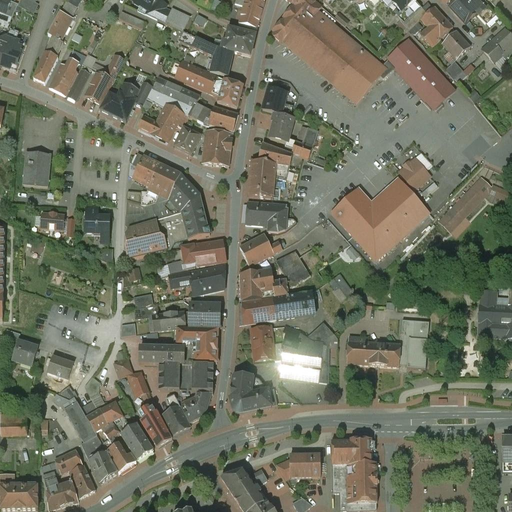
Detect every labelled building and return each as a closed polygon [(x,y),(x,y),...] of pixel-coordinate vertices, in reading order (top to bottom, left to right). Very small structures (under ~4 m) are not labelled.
[(18,7),(0,0),(0,15),(12,20),(18,8),(18,7)] [(31,3),(25,0),(21,0),(18,7),(18,8),(23,10),(26,5),(29,7),(31,3)] [(82,2),(77,0),(68,0),(67,3),(77,9),(82,2)] [(156,0),(133,0),(132,1),(134,2),(134,5),(138,8),(141,7),(142,6),(149,11),(150,11),(156,1),(156,0)] [(200,0),(198,5),(210,11),(214,0),(200,0)] [(246,0),(237,0),(235,6),(244,8),(246,0)] [(264,5),(250,0),(246,0),(244,8),(239,25),(239,26),(257,30),(264,5)] [(283,0),(293,8),(291,10),(290,11),(283,20),(282,20),(282,21),(283,22),(273,33),(272,34),(274,36),(273,37),(272,36),(271,38),(281,46),(282,44),(305,17),(311,23),(318,15),(322,10),(310,0),(283,0)] [(395,0),(395,1),(396,2),(397,1),(405,10),(405,11),(415,2),(417,0),(395,0)] [(469,0),(458,0),(449,9),(465,26),(477,15),(479,17),(482,14),(485,11),(483,9),(474,0),(471,0),(470,1),(469,0)] [(167,7),(156,1),(150,11),(149,11),(145,17),(157,22),(164,12),(167,7)] [(415,2),(405,11),(405,10),(403,12),(396,18),(404,27),(422,10),(415,2)] [(35,5),(31,3),(29,7),(26,5),(23,10),(18,8),(34,16),(39,6),(35,5)] [(77,9),(67,3),(60,15),(71,20),(77,9)] [(125,7),(122,12),(133,17),(136,12),(125,7)] [(495,18),(487,9),(485,11),(482,14),(490,22),(495,18)] [(422,10),(404,27),(409,33),(421,22),(427,16),(422,10)] [(453,30),(434,10),(427,16),(421,22),(429,31),(421,38),(432,50),(440,42),(453,30)] [(190,20),(172,11),(170,15),(165,26),(183,34),(190,20)] [(164,12),(157,22),(165,26),(170,15),(164,12)] [(146,25),(122,14),(119,21),(142,32),(146,25)] [(12,20),(0,15),(0,27),(8,31),(12,20)] [(71,20),(60,15),(48,38),(52,39),(61,44),(61,43),(72,22),(73,21),(71,20)] [(305,17),(282,44),(286,47),(286,48),(287,48),(288,49),(289,50),(298,57),(298,58),(308,66),(309,67),(315,72),(315,73),(316,73),(323,79),(333,87),(332,87),(333,88),(357,108),(387,73),(318,15),(311,23),(305,17)] [(348,24),(339,16),(335,20),(345,28),(348,24)] [(207,22),(198,17),(194,25),(203,29),(207,22)] [(256,38),(229,31),(226,44),(223,43),(221,51),(224,51),(224,53),(234,55),(250,59),(256,38)] [(511,38),(506,31),(485,50),(484,53),(490,59),(498,52),(506,62),(511,56),(511,38)] [(196,40),(183,34),(179,44),(192,49),(196,40)] [(456,34),(442,46),(457,62),(471,50),(456,34)] [(0,42),(0,68),(1,69),(12,41),(7,39),(0,42)] [(52,39),(45,56),(34,82),(45,87),(53,71),(58,61),(55,59),(61,44),(52,39)] [(216,50),(196,40),(192,49),(213,60),(216,50)] [(26,46),(12,41),(1,69),(2,69),(2,68),(16,73),(26,46)] [(454,93),(409,43),(388,63),(433,112),(454,93)] [(221,51),(216,49),(216,50),(213,60),(212,66),(210,66),(209,69),(211,69),(210,75),(228,79),(234,55),(224,53),(224,51),(221,51)] [(87,59),(74,53),(66,69),(75,74),(79,66),(83,68),(87,59)] [(117,54),(107,73),(105,72),(104,75),(103,75),(102,77),(114,83),(128,57),(126,56),(125,58),(117,54)] [(96,62),(88,57),(87,59),(83,68),(91,72),(96,62)] [(194,62),(186,58),(182,67),(191,70),(191,69),(194,62)] [(463,74),(454,64),(445,72),(454,82),(463,74)] [(66,69),(61,67),(49,91),(66,99),(78,75),(75,74),(66,69)] [(191,69),(191,70),(182,67),(176,80),(219,99),(223,83),(191,69)] [(91,72),(83,68),(81,73),(89,76),(91,72)] [(81,73),(76,82),(67,100),(68,100),(69,98),(76,102),(75,104),(76,104),(90,77),(89,76),(81,73)] [(102,77),(97,74),(85,99),(101,108),(105,100),(114,83),(102,77)] [(463,74),(454,82),(458,86),(467,78),(463,74)] [(140,93),(133,106),(135,107),(142,110),(146,102),(149,97),(156,83),(150,80),(147,79),(140,93)] [(200,99),(158,81),(153,92),(194,110),(195,111),(196,107),(200,99)] [(243,88),(224,82),(223,83),(219,99),(217,106),(237,112),(243,88)] [(124,86),(117,100),(110,96),(100,113),(126,125),(135,107),(133,106),(140,93),(124,86)] [(287,96),(269,90),(262,112),(274,116),(281,118),(284,107),(287,96)] [(163,104),(149,97),(146,102),(160,110),(163,104)] [(188,119),(167,107),(156,126),(144,120),(139,131),(150,137),(168,146),(177,128),(182,131),(188,119)] [(195,111),(194,110),(189,120),(197,124),(204,111),(196,107),(195,111)] [(293,109),(284,107),(281,118),(290,120),(293,109)] [(238,118),(214,110),(212,116),(209,128),(233,135),(238,118)] [(204,111),(197,124),(203,127),(209,129),(209,128),(212,116),(204,111)] [(281,118),(274,116),(271,124),(274,125),(270,141),(287,146),(293,121),(290,120),(281,118)] [(200,139),(183,131),(174,149),(192,157),(200,139)] [(308,131),(302,147),(290,142),(288,151),(293,152),(292,156),(308,162),(313,150),(312,150),(318,134),(308,131)] [(233,137),(206,133),(202,166),(229,170),(233,137)] [(292,157),(263,147),(259,165),(289,169),(292,157)] [(52,157),(26,155),(23,188),(48,190),(52,157)] [(180,178),(158,168),(156,171),(151,169),(153,165),(139,158),(134,167),(130,165),(129,178),(134,180),(133,182),(150,190),(148,192),(169,202),(180,178)] [(430,180),(415,163),(400,175),(415,193),(430,180)] [(259,165),(252,164),(249,196),(248,200),(273,202),(275,181),(286,184),(289,169),(259,165)] [(200,199),(180,178),(169,202),(181,215),(200,199)] [(482,181),(455,208),(464,217),(480,200),(482,202),(488,195),(509,204),(511,196),(493,189),(492,191),(482,181)] [(358,190),(330,216),(374,264),(428,215),(397,182),(372,205),(358,190)] [(142,195),(128,194),(127,205),(141,209),(142,195)] [(181,216),(129,232),(129,233),(131,232),(132,236),(129,237),(126,241),(128,247),(125,251),(129,263),(171,253),(175,246),(188,242),(188,243),(210,238),(201,203),(201,200),(200,199),(181,215),(181,216)] [(169,202),(146,209),(147,215),(140,217),(139,216),(126,217),(125,229),(129,232),(181,216),(181,215),(169,202)] [(277,208),(248,206),(245,227),(248,228),(268,230),(269,230),(268,236),(271,236),(278,237),(285,235),(289,232),(296,226),(294,223),(286,222),(287,208),(277,208)] [(109,220),(98,219),(98,209),(87,209),(86,236),(102,237),(102,246),(108,246),(108,247),(109,247),(109,220)] [(461,218),(453,210),(439,225),(447,232),(461,218)] [(313,213),(309,216),(313,222),(317,219),(313,213)] [(65,218),(57,218),(57,217),(50,216),(50,217),(42,216),(40,233),(63,235),(64,234),(67,234),(67,225),(64,224),(65,218)] [(296,226),(289,232),(285,235),(278,237),(271,236),(273,240),(276,238),(279,244),(283,252),(299,243),(317,228),(313,222),(309,216),(296,226)] [(76,223),(68,222),(67,225),(67,234),(66,240),(74,241),(76,223)] [(264,237),(240,250),(249,270),(283,252),(279,244),(270,249),(267,243),(264,237)] [(43,254),(45,244),(32,241),(29,251),(43,254)] [(223,244),(193,248),(193,249),(182,251),(184,264),(182,264),(175,265),(176,271),(177,275),(197,270),(223,266),(226,266),(225,257),(223,244)] [(345,251),(354,262),(360,257),(351,246),(345,251)] [(113,252),(104,252),(103,252),(102,253),(102,254),(101,263),(113,268),(113,252)] [(341,253),(308,274),(311,278),(340,259),(341,261),(345,258),(341,253)] [(272,273),(257,275),(258,279),(253,279),(253,278),(242,280),(242,304),(261,302),(261,301),(274,299),(275,302),(288,299),(292,297),(300,291),(298,287),(311,279),(311,278),(308,274),(295,255),(276,264),(280,271),(278,272),(280,284),(274,285),(272,273)] [(169,267),(157,270),(160,280),(171,277),(169,267)] [(225,268),(189,275),(169,278),(170,282),(178,280),(179,290),(192,287),(194,299),(225,292),(225,268)] [(340,289),(334,281),(329,285),(335,293),(340,289)] [(496,296),(481,295),(478,340),(511,341),(511,289),(509,289),(508,302),(496,301),(496,296)] [(273,301),(243,306),(243,328),(244,328),(313,318),(310,295),(288,299),(275,302),(273,302),(273,301)] [(152,297),(134,300),(136,312),(154,309),(152,297)] [(208,308),(190,307),(189,315),(189,332),(218,332),(220,332),(220,314),(216,314),(217,308),(208,308)] [(136,312),(134,313),(135,323),(149,321),(149,319),(159,318),(158,308),(154,309),(136,312)] [(159,318),(149,319),(149,321),(150,335),(158,334),(178,332),(189,332),(189,315),(159,318)] [(428,324),(402,322),(399,348),(398,366),(424,369),(428,324)] [(323,325),(306,341),(311,345),(327,350),(328,341),(333,336),(323,325)] [(136,326),(122,326),(123,338),(137,337),(136,326)] [(294,333),(285,330),(283,335),(286,336),(301,341),(302,338),(294,333)] [(271,331),(251,333),(254,364),(274,362),(274,364),(275,364),(271,331)] [(20,336),(7,332),(7,341),(18,345),(18,344),(20,336)] [(189,332),(178,332),(177,335),(158,337),(158,349),(142,351),(140,351),(140,367),(159,367),(195,368),(195,365),(214,366),(217,366),(218,332),(189,332)] [(150,335),(143,336),(142,351),(158,349),(158,337),(158,334),(150,335)] [(301,341),(286,336),(283,350),(296,355),(301,341)] [(368,341),(349,339),(347,367),(398,370),(398,366),(399,348),(368,346),(368,341)] [(38,351),(18,344),(18,345),(12,363),(21,366),(22,363),(33,367),(32,369),(33,369),(38,351)] [(321,361),(283,356),(280,380),(318,385),(321,361)] [(74,367),(53,360),(48,375),(58,379),(57,382),(59,383),(60,379),(69,382),(74,367)] [(128,361),(115,365),(120,381),(128,378),(133,376),(128,361)] [(329,362),(321,361),(318,385),(328,386),(329,387),(329,386),(329,379),(329,378),(329,371),(329,370),(329,364),(330,363),(329,362)] [(214,366),(195,365),(195,368),(159,367),(158,393),(190,394),(211,397),(213,397),(214,366)] [(150,394),(142,375),(133,376),(128,378),(136,398),(138,399),(142,397),(149,395),(150,394)] [(254,379),(233,378),(232,388),(231,388),(230,400),(232,410),(233,412),(235,411),(238,413),(238,415),(241,415),(272,409),(269,397),(268,393),(260,382),(254,379)] [(100,386),(92,379),(85,389),(90,400),(99,396),(100,386)] [(69,388),(57,397),(58,397),(58,398),(64,401),(73,394),(69,388)] [(73,394),(64,401),(69,403),(75,400),(78,399),(75,393),(73,394)] [(142,397),(148,410),(154,408),(149,395),(142,397)] [(275,396),(269,397),(272,409),(278,407),(275,396)] [(64,401),(58,398),(58,397),(57,397),(54,404),(65,412),(77,405),(75,400),(69,403),(64,401)] [(187,423),(175,398),(166,402),(172,413),(159,419),(171,440),(191,430),(190,430),(187,422),(187,423)] [(197,400),(181,407),(190,425),(202,419),(206,413),(210,402),(197,400)] [(86,421),(77,405),(65,412),(85,446),(85,447),(97,439),(95,436),(86,421)] [(154,408),(148,410),(151,417),(157,414),(155,411),(154,408)] [(114,409),(102,415),(101,412),(100,413),(108,428),(114,425),(121,421),(114,409)] [(157,414),(151,417),(148,410),(139,415),(143,422),(140,424),(158,451),(159,451),(158,449),(171,442),(171,443),(172,442),(159,419),(157,414)] [(124,445),(119,448),(115,442),(121,437),(114,425),(108,428),(100,413),(98,414),(92,417),(86,421),(95,436),(102,432),(110,443),(102,448),(104,452),(108,450),(110,454),(107,456),(119,476),(136,465),(124,445)] [(27,418),(1,418),(1,426),(1,438),(27,438),(27,418)] [(137,427),(128,433),(121,421),(114,425),(121,437),(138,464),(154,453),(137,427)] [(97,439),(85,447),(85,446),(81,447),(100,488),(119,476),(107,456),(106,456),(104,452),(102,448),(97,439)] [(511,440),(502,440),(503,465),(511,465),(511,440)] [(372,442),(350,443),(350,444),(332,444),(332,468),(346,468),(347,507),(376,506),(377,506),(377,489),(378,489),(378,482),(377,482),(377,477),(376,467),(372,467),(372,454),(375,454),(375,445),(372,446),(372,442)] [(77,455),(74,454),(55,463),(62,477),(83,467),(77,455)] [(320,458),(290,458),(290,463),(290,480),(291,480),(320,480),(320,458)] [(290,463),(277,468),(286,483),(290,480),(290,463)] [(511,465),(503,465),(503,475),(511,475),(511,465)] [(71,485),(59,489),(56,479),(53,477),(50,468),(41,470),(44,479),(43,480),(47,493),(48,511),(54,511),(61,510),(66,509),(66,510),(69,509),(69,508),(74,507),(73,507),(79,505),(78,502),(80,501),(96,493),(85,469),(70,476),(74,486),(73,487),(72,484),(72,485),(72,484),(70,484),(71,485)] [(346,468),(332,468),(333,496),(340,496),(340,511),(376,511),(376,506),(347,507),(346,468)] [(244,473),(221,480),(241,511),(273,511),(271,509),(270,509),(267,503),(265,504),(259,496),(261,495),(258,490),(257,489),(256,490),(251,483),(244,473)] [(253,482),(251,483),(256,490),(257,489),(258,490),(267,484),(261,473),(250,479),(253,482)] [(37,511),(38,489),(14,490),(14,478),(0,478),(0,511),(37,511)] [(302,500),(293,506),(296,511),(307,511),(313,508),(302,500)]
